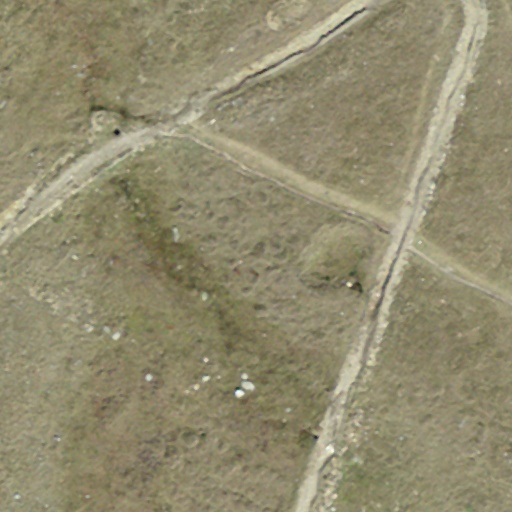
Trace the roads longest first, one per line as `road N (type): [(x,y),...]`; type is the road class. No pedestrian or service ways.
road 1 (track): [(317,511),(481,28),(475,0)]
road 2 (track): [(365,0),(108,151),(0,234)]
